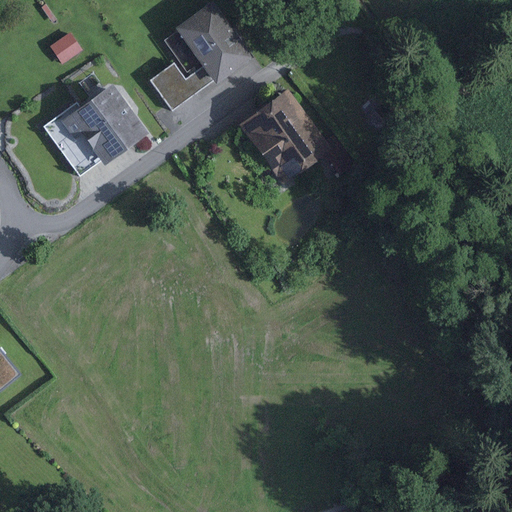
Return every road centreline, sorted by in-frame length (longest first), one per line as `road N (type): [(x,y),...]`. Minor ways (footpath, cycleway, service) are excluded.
road 1 (residential): [(17,230),(60,223),(281,67)]
road 2 (track): [(342,511),(454,478),(511,476)]
